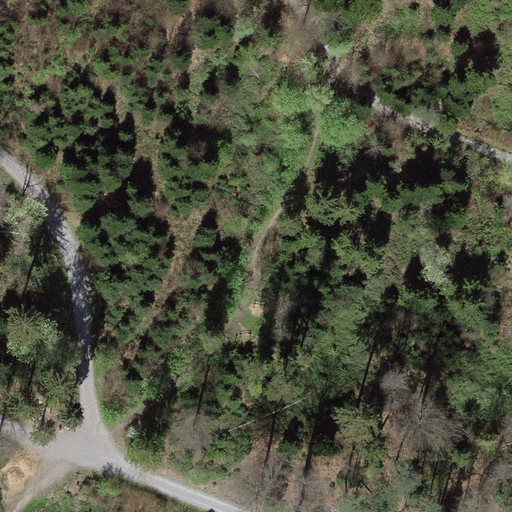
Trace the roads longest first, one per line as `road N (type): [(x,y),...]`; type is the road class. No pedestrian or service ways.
road 1 (track): [(83,452),(82,316),(67,247),(45,204),(0,156)]
road 2 (track): [(83,452),(234,511)]
